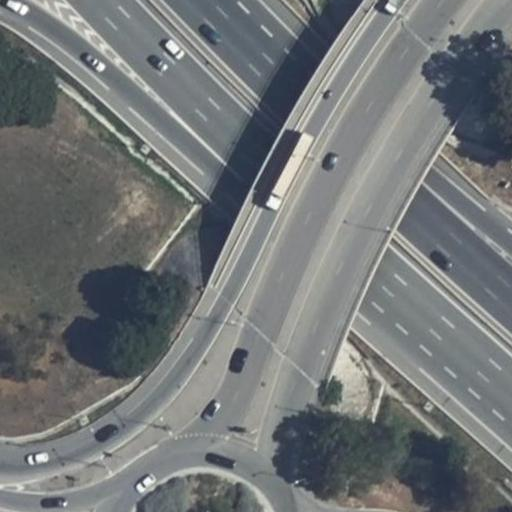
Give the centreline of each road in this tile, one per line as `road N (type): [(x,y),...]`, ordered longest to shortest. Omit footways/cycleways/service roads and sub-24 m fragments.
road 1 (motorway): [(399,0),(345,77),(190,361),(111,440),(63,461),(0,472)]
road 2 (primary): [(277,487),(278,420),(338,276),(422,119),(505,0)]
road 3 (primary): [(445,0),(333,175),(233,396),(191,454)]
road 4 (motorway): [(4,0),(96,62),(324,257),(416,317)]
road 5 (motorway): [(102,0),(416,317)]
road 6 (motorway): [(511,303),(217,19)]
road 7 (motorway): [(511,242),(217,19)]
road 8 (motorway): [(127,487),(69,505),(0,497)]
road 9 (motorway): [(416,317),(511,398)]
